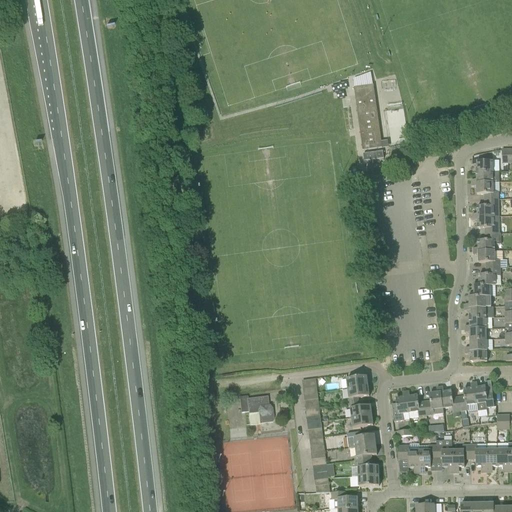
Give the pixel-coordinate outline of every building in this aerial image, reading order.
[(381,142),(375,94),(373,86),(354,88),(363,151),(382,148),(389,147),(388,141),(381,142)] [(383,152),(363,155),(364,162),(384,159),(383,152)] [(492,162),(471,162),(471,166),(476,166),(476,173),(493,173),(492,162)] [(471,181),(472,184),(499,184),(499,173),(493,173),(476,173),(477,181),(471,181)] [(485,201),(499,201),(499,193),(493,193),(493,184),(499,184),(472,184),(472,188),(477,188),(477,196),(484,195),(485,201)] [(472,215),(472,219),(499,218),(499,201),(485,201),(485,207),(477,207),(477,215),(472,215)] [(499,225),(499,218),(472,219),(472,222),(478,222),(478,230),(485,230),(485,236),(500,235),(499,225)] [(485,241),(478,242),(478,250),(473,250),(473,253),(495,252),(495,246),(501,246),(501,235),(500,235),(485,236),(485,241)] [(478,256),(478,264),(486,264),(486,270),(500,269),(500,261),(495,261),(495,252),(473,253),(473,256),(478,256)] [(474,287),(496,286),(495,277),(501,277),(500,269),(486,270),(486,276),(479,276),(479,284),(474,284),(474,287)] [(496,286),(474,287),(474,294),(469,294),(469,298),(491,298),(491,287),(496,287),(496,286)] [(491,309),(491,298),(469,298),(469,306),(464,306),(464,309),(486,308),(486,309),(491,309)] [(486,308),(464,309),(464,312),(469,312),(470,320),(486,319),(486,309),(486,308)] [(486,319),(470,320),(470,327),(465,327),(465,331),(486,330),(486,319)] [(470,341),(487,341),(486,330),(465,331),(465,334),(470,334),(470,341)] [(465,349),(465,352),(487,352),(487,341),(470,341),(470,349),(465,349)] [(471,355),(471,363),(487,363),(487,352),(465,352),(465,356),(471,355)] [(348,389),(368,387),(367,377),(347,380),(348,389)] [(459,398),(461,413),(468,412),(467,407),(476,405),(473,384),(470,385),(471,389),(463,391),(464,397),(459,398)] [(494,408),(492,394),(486,395),(486,388),(478,389),(477,384),(473,384),(476,405),(477,405),(478,412),(487,411),(486,409),(494,408)] [(349,398),(350,404),(359,403),(358,399),(369,397),(368,387),(348,389),(348,391),(346,391),(347,398),(349,398)] [(459,413),(461,413),(459,398),(452,399),(452,392),(444,393),(443,388),(440,389),(443,410),(452,409),(452,414),(453,414),(459,413)] [(425,402),(427,417),(434,416),(434,411),(443,410),(440,389),(436,389),(437,394),(429,395),(430,402),(425,402)] [(409,419),(410,419),(406,393),(403,393),(403,399),(396,400),(396,405),(392,406),(394,423),(404,422),(403,415),(409,414),(409,419)] [(410,419),(419,418),(427,417),(425,402),(418,403),(418,397),(410,398),(409,393),(406,393),(410,419)] [(317,394),(304,396),(304,402),(318,400),(317,394)] [(272,424),(274,420),(272,410),(270,406),(269,406),(268,398),(247,400),(247,397),(239,398),(241,414),(248,413),(249,415),(258,414),(259,421),(262,425),(272,424)] [(352,418),(352,419),(372,416),(371,407),(359,408),(359,403),(350,404),(351,412),(349,412),(350,419),(352,418)] [(373,427),(372,416),(352,419),(353,429),(373,427)] [(321,423),(307,425),(308,431),(322,429),(321,423)] [(397,432),(398,439),(412,437),(411,431),(397,432)] [(349,449),(355,448),(376,445),(374,436),(347,440),(349,449)] [(508,474),(509,474),(509,444),(508,444),(508,445),(498,445),(498,468),(503,468),(503,472),(508,472),(508,474)] [(371,457),(377,456),(376,445),(355,448),(355,449),(356,449),(357,458),(355,458),(355,463),(372,461),(371,457)] [(491,468),(498,468),(498,445),(486,445),(486,446),(486,450),(487,450),(487,474),(491,474),(491,468)] [(419,447),(419,452),(420,475),(423,475),(423,469),(431,469),(431,462),(437,461),(436,446),(419,447)] [(444,446),(436,446),(437,461),(442,461),(442,469),(448,469),(448,473),(453,473),(453,475),(454,475),(453,451),(444,451),(444,446)] [(470,461),(470,446),(462,446),(463,451),(453,451),(454,475),(457,475),(457,468),(464,468),(465,461),(470,461)] [(486,446),(470,446),(470,461),(476,461),(476,468),(481,468),(481,472),(486,472),(486,474),(487,474),(487,450),(486,450),(486,446)] [(419,452),(410,453),(410,448),(398,448),(398,462),(408,462),(409,469),(414,469),(414,473),(419,473),(419,475),(420,475),(419,452)] [(312,461),(326,459),(325,452),(311,454),(312,461)] [(355,469),(358,468),(359,478),(379,477),(378,467),(372,467),(372,462),(372,461),(355,463),(355,469)] [(379,487),(379,477),(359,478),(359,488),(379,487)] [(330,493),(329,485),(315,487),(316,494),(330,493)] [(337,501),(338,510),(358,509),(357,503),(358,503),(358,498),(346,499),(346,493),(331,493),(331,501),(337,501)]
